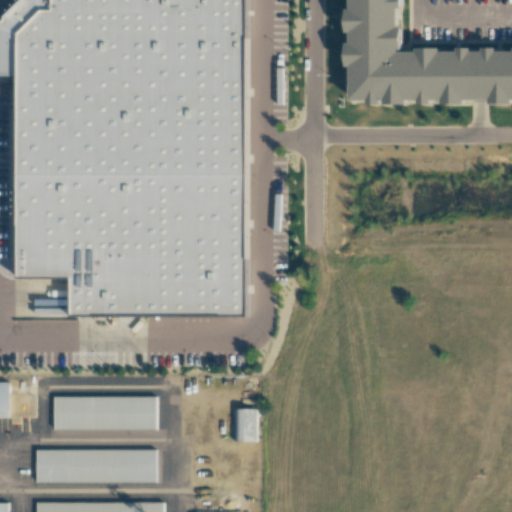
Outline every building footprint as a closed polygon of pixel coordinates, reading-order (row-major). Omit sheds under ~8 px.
[(60,275),(7,276),(8,74),(0,74),(0,9),(8,0),(235,0),(233,313),(61,314),(60,275)] [(511,109),(342,109),(342,0),(391,0),(391,61),(511,61),(511,109)] [(0,382),(0,417),(10,418),(9,382),(0,382)] [(156,396),(53,396),(53,429),(156,429),(156,396)] [(234,441),(256,441),(256,408),(233,409),(234,441)] [(156,450),(36,449),(36,482),(156,482),(156,450)] [(36,511),(164,511),(164,503),(36,501),(36,511)] [(7,511),(8,502),(0,502),(0,511),(7,511)]
